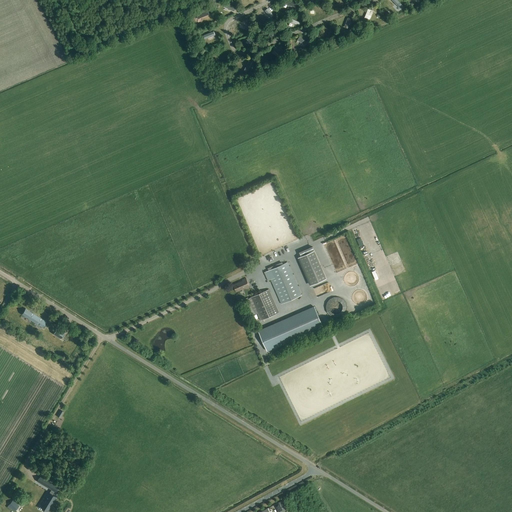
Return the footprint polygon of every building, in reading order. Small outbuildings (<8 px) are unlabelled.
[(255,12),(253,17),(263,20),(264,14),(255,12)] [(314,29),(312,33),(321,38),(323,34),(314,29)] [(293,47),(293,45),(296,47),(299,44),(291,39),(288,44),(293,47)] [(314,251),(299,257),(311,285),(326,279),(314,251)] [(382,262),(385,268),(393,264),(390,258),(382,262)] [(327,260),(323,261),(328,273),(336,270),(333,260),(327,262),(327,260)] [(288,263),(264,273),(268,281),(271,280),(281,304),(302,295),(288,263)] [(243,281),(233,285),(237,292),(246,288),(246,289),(250,287),(246,278),(242,280),(243,281)] [(269,290),(251,298),(261,321),(279,313),(269,290)] [(316,304),(321,314),(322,313),(326,320),(339,314),(332,299),(330,300),(328,298),(316,304)] [(259,331),(267,351),(323,327),(314,307),(259,331)] [(43,328),(47,322),(26,308),(22,314),(43,328)] [(61,339),(65,333),(59,329),(55,335),(61,339)] [(58,487),(50,482),(46,487),(52,491),(50,493),(49,492),(41,505),(49,510),(57,497),(53,495),(54,492),(55,493),(58,487)] [(33,504),(37,500),(24,488),(20,492),(27,498),(23,502),(27,506),(30,502),(33,504)] [(8,505),(15,511),(19,506),(13,500),(8,505)]
